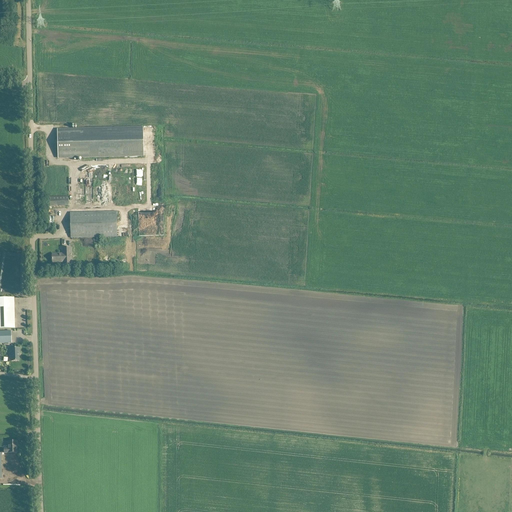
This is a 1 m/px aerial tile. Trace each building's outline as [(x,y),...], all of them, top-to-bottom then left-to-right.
[(144,156),(143,128),(57,130),(58,158),(144,156)] [(128,186),(62,188),(63,209),(128,207),(128,186)] [(151,218),(151,228),(161,229),(161,218),(151,218)] [(111,223),(90,224),(91,264),(112,264),(111,223)] [(65,265),(71,265),(71,248),(62,248),(62,254),(52,254),(52,259),(52,260),(52,263),(65,262),(65,265)] [(0,298),(0,329),(15,329),(14,298),(0,298)] [(0,343),(11,343),(11,331),(0,331),(0,343)] [(11,348),(11,361),(19,361),(19,353),(20,353),(20,348),(11,348)] [(9,453),(17,453),(17,452),(16,452),(16,446),(17,446),(17,442),(8,442),(8,449),(4,449),(4,453),(9,453)]
